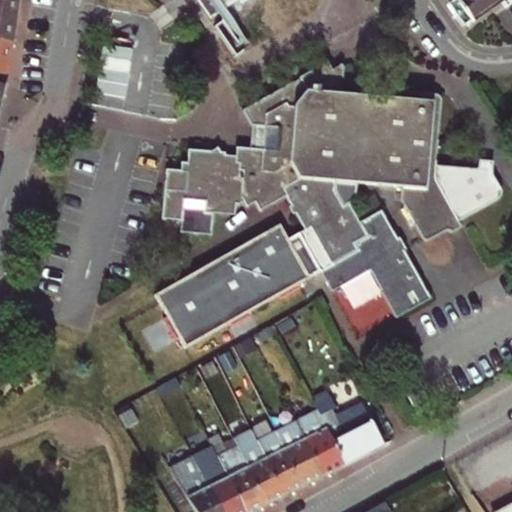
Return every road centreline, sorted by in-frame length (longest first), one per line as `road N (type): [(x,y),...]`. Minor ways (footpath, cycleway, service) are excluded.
road 1 (residential): [(71,0),(55,92),(23,147),(0,226)]
road 2 (residential): [(312,511),(511,401)]
road 3 (residential): [(415,0),(452,52),(475,64),(511,66)]
